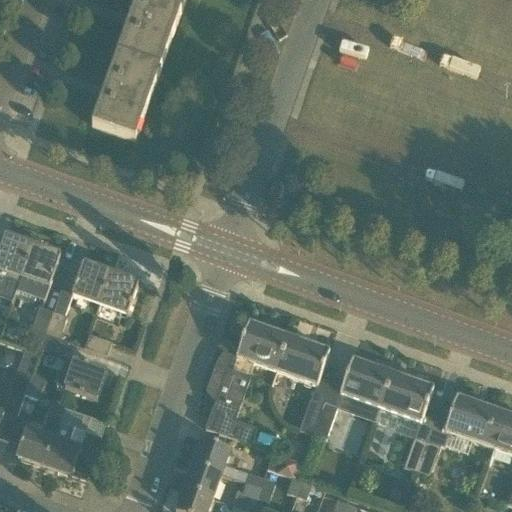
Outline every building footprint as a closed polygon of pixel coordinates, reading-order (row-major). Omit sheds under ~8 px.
[(186,2),(180,0),(137,0),(117,57),(161,73),(186,2)] [(136,145),(161,73),(117,57),(92,129),(136,145)] [(33,251),(5,241),(0,253),(0,298),(14,303),(16,297),(33,251)] [(33,251),(16,297),(43,306),(59,261),(33,251)] [(72,300),(99,310),(111,278),(84,268),(72,300)] [(111,278),(99,310),(127,320),(138,288),(111,278)] [(40,311),(31,333),(45,338),(53,316),(40,311)] [(68,321),(53,316),(45,338),(61,343),(65,341),(62,336),(68,321)] [(219,363),(214,372),(206,396),(217,400),(205,432),(251,448),(256,432),(234,424),(250,380),(249,379),(253,366),(277,375),(289,342),(248,327),(237,359),(225,354),(219,363)] [(68,346),(61,343),(45,338),(40,352),(63,360),(68,346)] [(112,346),(89,338),(84,352),(107,360),(112,346)] [(289,342),(277,375),(317,390),(329,356),(289,342)] [(14,429),(18,420),(38,360),(24,355),(15,380),(4,413),(0,411),(0,425),(1,424),(14,429)] [(106,375),(75,364),(67,361),(56,391),(97,405),(97,404),(106,375)] [(340,398),(380,413),(393,379),(352,364),(340,398)] [(434,393),(393,379),(380,413),(421,427),(434,393)] [(444,435),(494,453),(506,419),(456,401),(444,435)] [(298,435),(312,440),(323,409),(310,404),(298,435)] [(17,462),(44,471),(66,413),(52,408),(41,439),(28,434),(17,462)] [(336,414),(323,409),(312,440),(325,444),(336,414)] [(66,413),(44,471),(70,481),(91,421),(66,413)] [(511,421),(506,419),(494,453),(511,459),(511,421)] [(31,424),(18,420),(14,429),(28,434),(31,424)] [(416,476),(427,446),(414,442),(403,472),(416,476)] [(201,445),(193,468),(221,478),(230,454),(214,448),(214,449),(201,445)] [(430,481),(440,451),(427,446),(416,476),(430,481)] [(279,467),(270,464),(267,473),(276,476),(276,477),(292,483),(294,482),(299,466),(281,460),(279,467)] [(221,478),(193,468),(184,492),(213,502),(221,478)] [(245,487),(262,493),(265,483),(248,477),(245,487)] [(294,482),(292,483),(287,498),(296,501),(302,485),(294,482)] [(306,504),(308,497),(312,488),(302,485),(296,501),(306,504)] [(241,511),(250,511),(258,503),(262,493),(245,487),(242,496),(237,494),(232,509),(241,511)] [(209,511),(213,502),(184,492),(176,511),(209,511)]
